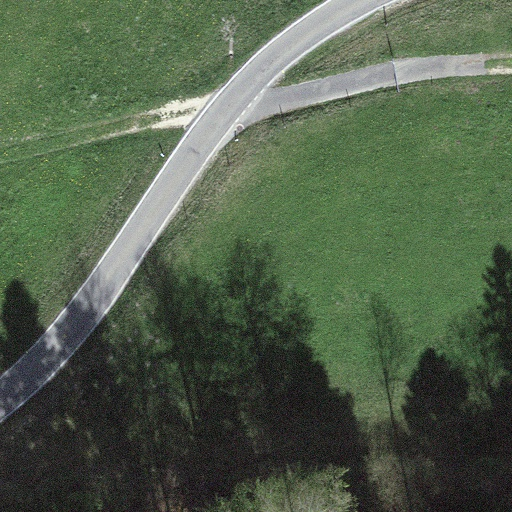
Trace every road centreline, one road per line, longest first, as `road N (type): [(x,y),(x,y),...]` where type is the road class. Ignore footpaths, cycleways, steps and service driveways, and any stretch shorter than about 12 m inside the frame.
road 1 (tertiary): [(357,0),(255,75),(100,290),(0,398)]
road 2 (track): [(226,108),(430,67),(511,62)]
